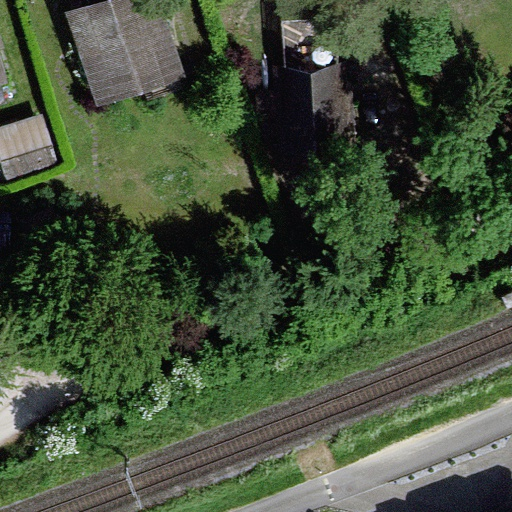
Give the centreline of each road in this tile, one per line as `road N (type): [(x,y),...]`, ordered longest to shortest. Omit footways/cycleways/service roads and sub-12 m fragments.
road 1 (track): [(511,210),(442,246),(164,340),(37,425)]
road 2 (residential): [(237,511),(511,402)]
